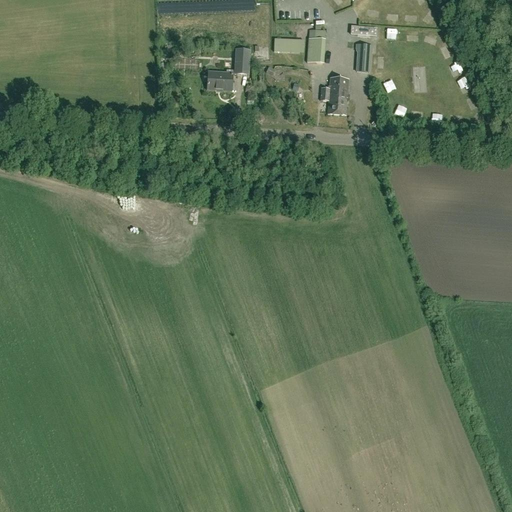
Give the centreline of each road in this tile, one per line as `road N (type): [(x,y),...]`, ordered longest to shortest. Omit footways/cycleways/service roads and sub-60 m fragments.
road 1 (unclassified): [(0,117),(511,151)]
road 2 (track): [(199,215),(0,173)]
